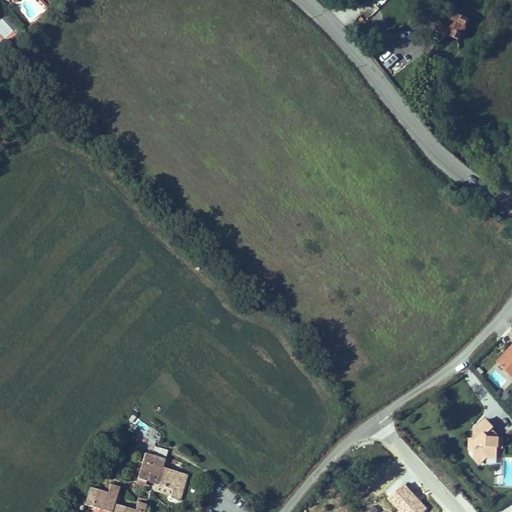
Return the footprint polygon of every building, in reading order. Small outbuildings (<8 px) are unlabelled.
[(431,16),(421,12),(419,18),(429,22),(431,16)] [(457,40),(467,19),(453,13),(444,34),(457,40)] [(0,35),(4,40),(14,31),(0,15),(0,35)] [(412,32),(389,45),(392,51),(398,47),(402,55),(399,57),(403,65),(424,53),(412,32)] [(377,56),(393,75),(404,66),(388,47),(377,56)] [(511,347),(508,352),(510,354),(499,365),(511,377),(511,347)] [(510,354),(508,352),(497,363),(499,365),(510,354)] [(487,457),(498,458),(498,448),(499,438),(492,430),(495,428),(487,419),(475,430),(474,440),(474,441),(477,441),(476,447),(474,447),(474,450),(474,457),(480,464),(487,457)] [(165,460),(160,458),(162,450),(159,449),(159,450),(154,449),(152,455),(145,454),(143,462),(138,479),(146,482),(156,485),(173,490),(172,494),(170,498),(180,501),(187,475),(167,469),(169,462),(170,459),(166,458),(165,460)] [(145,454),(137,451),(135,459),(143,462),(145,454)] [(406,484),(389,499),(400,511),(424,511),(428,509),(406,484)] [(108,493),(104,492),(90,488),(85,504),(85,505),(103,510),(107,511),(144,511),(146,505),(137,502),(135,511),(119,506),(122,497),(117,496),(120,488),(110,485),(108,493)] [(173,490),(156,485),(155,489),(172,494),(173,490)] [(460,493),(454,499),(467,511),(476,511),(478,511),(460,493)] [(74,509),(82,511),(85,505),(85,504),(76,502),(74,509)]
